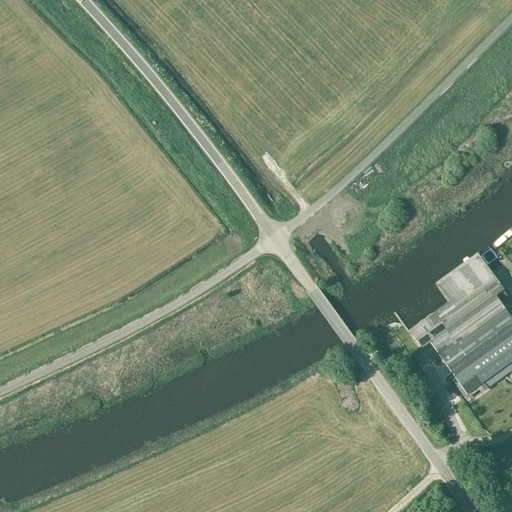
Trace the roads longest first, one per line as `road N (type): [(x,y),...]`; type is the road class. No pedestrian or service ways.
road 1 (unclassified): [(275,240),(511,16)]
road 2 (unclassified): [(0,391),(152,317),(275,240)]
road 3 (tertiary): [(275,240),(80,0)]
road 4 (tertiary): [(358,354),(471,511)]
road 5 (tertiary): [(358,354),(275,240)]
